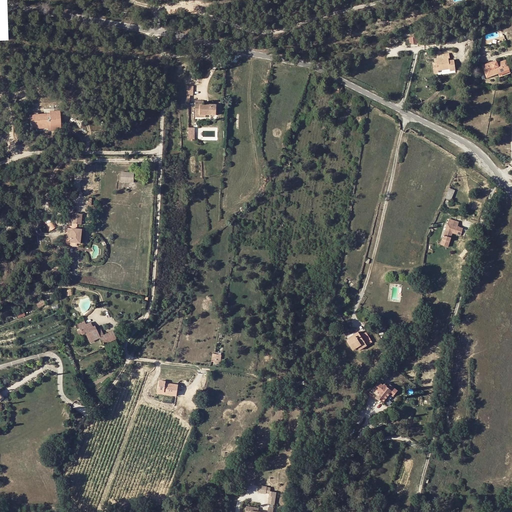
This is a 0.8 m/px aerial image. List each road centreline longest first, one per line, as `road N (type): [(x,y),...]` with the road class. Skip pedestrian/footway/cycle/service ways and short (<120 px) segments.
road 1 (residential): [(89,413),(126,363),(125,345),(149,309),(165,58),(156,31)]
road 2 (tertiary): [(156,31),(336,78),(464,142),(501,178)]
road 3 (residential): [(367,445),(392,437),(430,446),(454,314),(501,178)]
road 4 (track): [(127,358),(269,379),(295,398),(316,442),(367,445)]
road 5 (residential): [(156,31),(158,17),(175,7),(266,32),(389,0)]
road 6 (tertiary): [(0,9),(156,31)]
